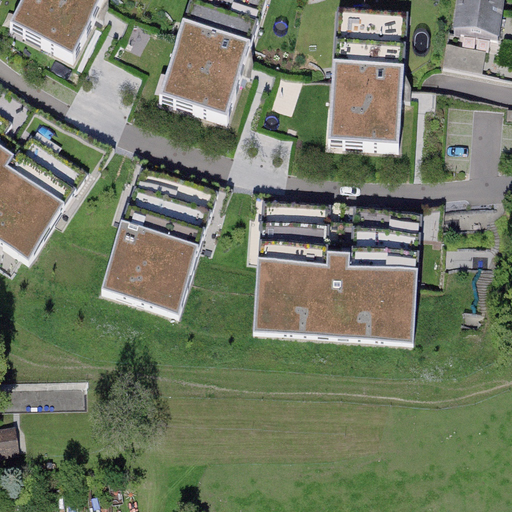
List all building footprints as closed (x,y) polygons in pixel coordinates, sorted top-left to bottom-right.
[(108,0),(19,0),(3,33),(73,69),(108,0)] [(272,0),(189,0),(159,101),(234,124),(272,0)] [(511,0),(467,0),(462,34),(506,41),(511,0)] [(414,9),(336,4),(327,145),(405,149),(414,9)] [(112,151),(0,83),(0,202),(60,238),(112,151)] [(223,191),(141,165),(98,299),(180,325),(223,191)] [(427,213),(259,201),(248,343),(417,355),(427,213)] [(0,427),(0,460),(23,458),(19,425),(0,427)]
